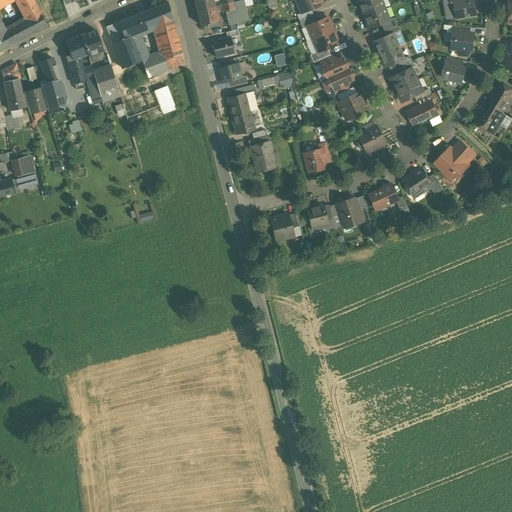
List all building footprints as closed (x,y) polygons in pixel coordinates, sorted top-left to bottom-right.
[(40,13),(32,0),(17,0),(27,19),(40,13)] [(194,0),(197,11),(214,7),(213,2),(212,0),(194,0)] [(221,5),(214,7),(216,12),(222,10),(222,12),(225,12),(225,11),(245,6),(242,0),(241,0),(239,1),(221,5)] [(295,0),(301,13),(322,4),(320,0),(295,0)] [(365,0),(358,3),(363,16),(383,7),(380,0),(365,0)] [(464,0),(455,2),(457,18),(476,15),(473,0),(464,0)] [(168,2),(154,8),(161,25),(154,27),(160,51),(179,44),(168,2)] [(245,6),(225,11),(225,12),(229,25),(248,21),(245,7),(245,6)] [(214,7),(197,11),(200,25),(208,23),(209,26),(213,25),(212,22),(218,21),(216,12),(214,7)] [(383,7),(363,16),(368,29),(381,24),(389,21),(388,20),(383,7)] [(154,8),(138,14),(144,31),(154,27),(161,25),(154,8)] [(40,13),(27,19),(3,32),(10,45),(46,25),(40,13)] [(138,14),(118,22),(125,39),(132,36),(144,31),(138,14)] [(312,15),(298,21),(302,29),(307,27),(307,26),(315,23),(312,15)] [(315,23),(307,26),(307,27),(312,39),(332,31),(327,18),(315,23)] [(389,21),(381,24),(383,31),(397,26),(394,18),(388,20),(389,21)] [(118,22),(106,27),(112,43),(125,39),(118,22)] [(0,25),(0,50),(10,45),(3,32),(0,25)] [(397,26),(383,31),(386,37),(392,34),(399,31),(397,26)] [(467,27),(453,26),(453,33),(467,34),(467,27)] [(302,29),(301,29),(306,42),(312,39),(307,27),(302,29)] [(236,30),(225,33),(227,38),(230,38),(237,37),(236,30)] [(96,31),(81,36),(88,55),(88,56),(102,50),(100,43),(96,31)] [(332,31),(312,39),(317,52),(318,53),(327,49),(338,44),(332,31)] [(467,34),(453,33),(453,34),(456,35),(455,40),(452,42),(452,49),(458,50),(470,51),(472,51),(472,47),(471,45),(472,35),(467,34)] [(386,37),(373,42),(379,55),(397,47),(392,34),(386,37)] [(81,36),(65,42),(70,55),(72,60),(77,59),(88,55),(81,36)] [(112,43),(122,69),(142,61),(142,60),(132,36),(125,39),(112,43)] [(227,38),(212,42),(216,58),(234,53),(230,38),(227,38)] [(179,44),(160,51),(161,53),(167,70),(184,63),(179,44)] [(397,47),(379,55),(384,68),(397,62),(403,59),(397,47)] [(327,49),(318,53),(317,52),(310,55),(313,63),(318,61),(330,56),(327,49)] [(161,53),(142,60),(142,61),(148,77),(167,70),(161,53)] [(284,53),(274,55),(276,66),(285,65),(284,53)] [(77,59),(72,60),(70,55),(67,57),(71,73),(80,71),(81,70),(77,59)] [(330,56),(318,61),(321,68),(333,62),(330,56)] [(403,59),(397,62),(400,67),(411,62),(409,57),(403,59)] [(460,61),(446,57),(445,63),(446,63),(458,66),(460,61)] [(52,58),(40,63),(48,83),(52,82),(61,79),(52,58)] [(321,68),(326,79),(327,79),(348,69),(343,58),(333,62),(321,68)] [(411,62),(400,67),(403,73),(412,69),(415,67),(413,61),(411,62)] [(458,66),(446,63),(442,78),(461,84),(465,68),(458,66)] [(20,79),(16,64),(2,72),(3,76),(13,71),(15,80),(19,79),(19,80),(20,79)] [(238,64),(218,68),(222,84),(227,82),(241,79),(241,77),(238,64)] [(91,66),(83,69),(85,75),(93,73),(91,66)] [(36,79),(33,67),(26,69),(30,81),(36,79)] [(111,67),(93,73),(102,101),(120,95),(111,67)] [(102,101),(93,73),(85,75),(83,69),(81,70),(80,71),(84,82),(86,81),(94,104),(102,101)] [(348,69),(327,79),(332,90),(344,84),(354,80),(349,69),(348,69)] [(403,73),(390,79),(396,90),(417,80),(412,69),(403,73)] [(80,71),(71,73),(76,90),(85,88),(83,82),(84,82),(80,71)] [(241,79),(227,82),(229,88),(247,83),(245,76),(241,77),(241,79)] [(15,80),(4,83),(7,97),(21,94),(22,94),(19,80),(19,79),(15,80)] [(48,112),(64,108),(67,99),(61,79),(52,82),(48,83),(41,85),(42,88),(46,102),(47,108),(48,112)] [(417,80),(396,90),(402,102),(414,97),(423,92),(417,80)] [(511,98),(511,90),(500,83),(490,99),(495,101),(506,108),(506,107),(511,98)] [(344,84),(332,90),(335,96),(347,91),(344,84)] [(242,88),(239,89),(241,94),(243,94),(254,92),(255,91),(253,85),(242,88)] [(167,87),(154,92),(159,106),(162,114),(175,109),(167,87)] [(42,88),(24,93),(28,107),(30,113),(47,108),(46,102),(42,88)] [(423,92),(414,97),(416,102),(419,101),(429,96),(426,91),(423,92)] [(154,92),(122,104),(126,118),(159,106),(154,92)] [(254,92),(243,94),(248,113),(255,111),(256,110),(253,95),(255,94),(254,92)] [(359,92),(338,103),(347,120),(361,114),(358,108),(365,105),(359,92)] [(21,94),(7,97),(11,111),(25,108),(21,94)] [(234,96),(227,98),(231,117),(248,113),(243,94),(241,94),(234,96)] [(429,96),(419,101),(421,106),(431,102),(434,100),(431,94),(429,96)] [(506,108),(495,101),(492,106),(506,114),(509,109),(506,107),(506,108)] [(421,106),(408,113),(414,127),(438,115),(431,102),(421,106)] [(159,106),(126,118),(129,126),(162,114),(159,106)] [(506,114),(492,106),(489,111),(500,118),(499,119),(502,120),(506,114)] [(489,111),(484,109),(475,124),(491,133),(499,119),(500,118),(489,111)] [(248,113),(231,117),(236,135),(253,131),(248,113)] [(12,115),(4,117),(6,127),(7,130),(15,128),(12,118),(12,115)] [(78,121),(68,122),(69,132),(80,131),(78,121)] [(373,121),(363,126),(366,131),(376,126),(373,121)] [(366,131),(357,136),(360,141),(357,143),(361,150),(363,148),(366,154),(386,143),(377,126),(376,126),(366,131)] [(265,130),(251,133),(253,139),(266,136),(265,130)] [(269,142),(250,147),(257,173),(275,168),(272,155),(273,155),(269,142)] [(460,142),(452,151),(465,162),(472,154),(460,142)] [(327,144),(319,146),(320,151),(323,163),(332,161),(327,144)] [(450,149),(436,164),(443,171),(442,172),(450,179),(455,173),(458,176),(468,165),(465,162),(452,151),(450,149)] [(320,151),(304,155),(309,172),(324,168),(323,163),(320,151)] [(0,153),(0,161),(9,160),(8,152),(0,153)] [(30,156),(13,160),(17,176),(34,173),(30,156)] [(422,169),(404,180),(413,195),(421,190),(422,193),(430,188),(433,186),(428,178),(422,169)] [(34,173),(17,176),(20,189),(33,186),(29,174),(34,173)] [(443,189),(434,174),(428,178),(433,186),(430,188),(435,195),(443,189)] [(0,183),(0,196),(14,193),(10,181),(0,183)] [(382,189),(369,195),(376,210),(395,201),(395,200),(398,199),(397,199),(391,184),(386,186),(385,190),(382,189)] [(363,196),(354,199),(357,211),(367,208),(363,196)] [(403,196),(397,199),(398,199),(395,200),(395,201),(400,212),(408,208),(403,196)] [(354,199),(337,204),(339,213),(343,226),(360,220),(357,211),(354,199)] [(322,205),(307,209),(312,229),(327,225),(326,219),(323,206),(322,205)] [(328,205),(323,206),(326,219),(332,217),(331,216),(328,205)] [(295,213),(288,215),(291,227),(292,229),(299,227),(295,213)] [(335,228),(343,226),(339,213),(331,216),(332,217),(335,228)] [(288,214),(270,219),(276,241),(289,238),(286,229),(291,227),(288,215),(288,214)] [(327,225),(312,229),(314,236),(329,232),(328,229),(334,227),(332,217),(326,219),(327,225)]
